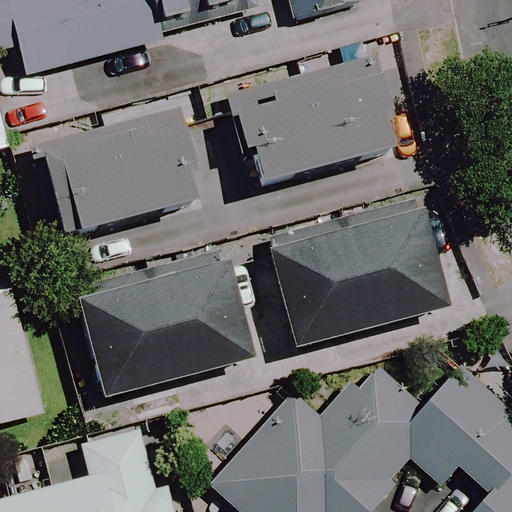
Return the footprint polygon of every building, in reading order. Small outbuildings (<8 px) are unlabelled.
[(362,8),(359,0),(7,0),(0,2),(0,58),(13,56),(20,84),(156,49),(152,34),(242,11),(239,0),(275,0),(282,29),(362,8)] [(384,161),(360,71),(226,107),(250,196),(384,161)] [(181,167),(168,120),(24,161),(49,250),(193,210),(181,167)] [(434,321),(406,214),(257,252),(285,360),(434,321)] [(241,370),(212,263),(69,301),(98,409),(241,370)] [(0,431),(37,421),(0,284),(0,431)] [(225,511),(372,511),(409,472),(434,495),(452,476),(481,502),(471,511),(511,511),(511,422),(471,385),(434,426),(399,395),(366,365),(315,421),(287,396),(202,491),(225,511)] [(162,511),(142,434),(84,449),(93,484),(0,508),(0,511),(162,511)]
